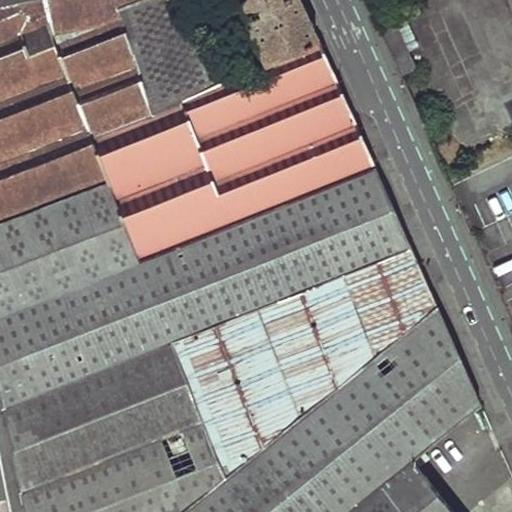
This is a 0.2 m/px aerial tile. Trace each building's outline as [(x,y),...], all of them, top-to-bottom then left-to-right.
[(0,0),(0,36),(51,16),(47,0),(0,0)] [(47,0),(51,16),(57,46),(107,176),(138,258),(376,165),(347,100),(319,35),(263,62),(232,73),(203,0),(47,0)] [(238,0),(244,14),(274,0),(238,0)] [(274,0),(244,14),(263,62),(319,35),(309,12),(303,0),(274,0)] [(0,219),(107,176),(57,46),(51,16),(0,36),(0,219)] [(0,383),(25,511),(175,511),(226,472),(169,339),(409,243),(392,204),(376,165),(138,258),(107,176),(0,219),(0,383)] [(423,272),(409,243),(169,339),(226,472),(436,301),(423,272)] [(342,511),(411,457),(481,401),(459,351),(436,301),(226,472),(175,511),(342,511)] [(342,511),(454,511),(411,457),(342,511)]
